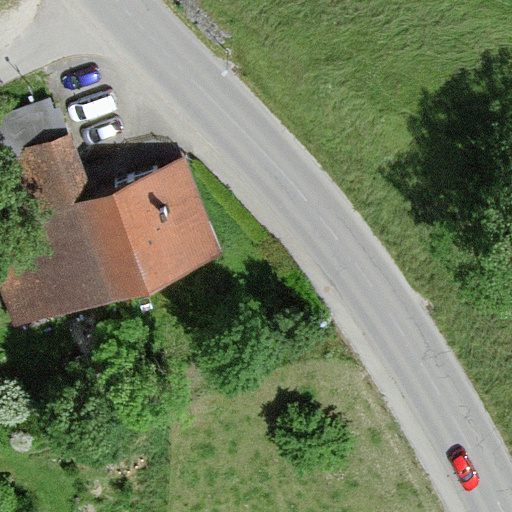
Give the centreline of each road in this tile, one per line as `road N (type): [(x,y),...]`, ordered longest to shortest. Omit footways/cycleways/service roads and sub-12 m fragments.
road 1 (tertiary): [(495,511),(455,428),(308,203),(124,9)]
road 2 (residential): [(124,9),(0,62)]
